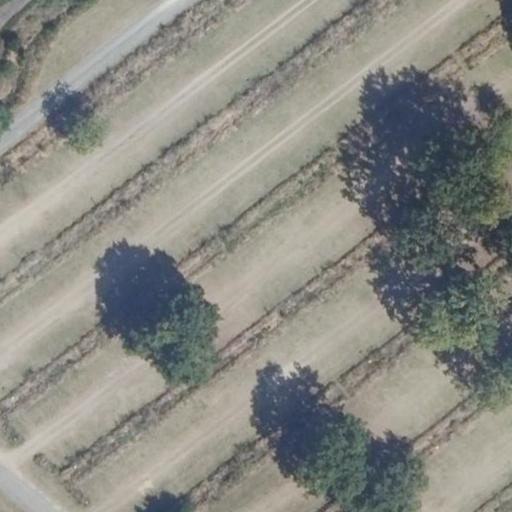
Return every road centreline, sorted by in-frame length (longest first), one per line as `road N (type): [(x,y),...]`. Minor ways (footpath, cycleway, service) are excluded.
road 1 (track): [(0,469),(511,82)]
road 2 (track): [(0,354),(463,0)]
road 3 (track): [(106,511),(511,201)]
road 4 (track): [(0,237),(310,0)]
road 5 (track): [(262,511),(511,319)]
road 6 (track): [(185,0),(0,140)]
road 7 (track): [(416,511),(511,439)]
